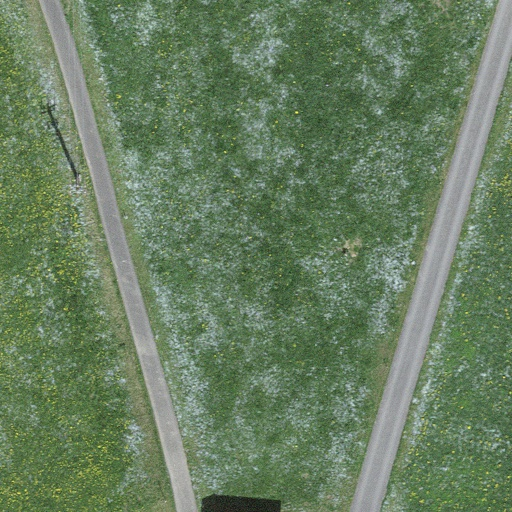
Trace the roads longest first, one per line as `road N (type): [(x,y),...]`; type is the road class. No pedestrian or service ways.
road 1 (track): [(42,0),(93,152),(183,511)]
road 2 (track): [(361,511),(511,24)]
